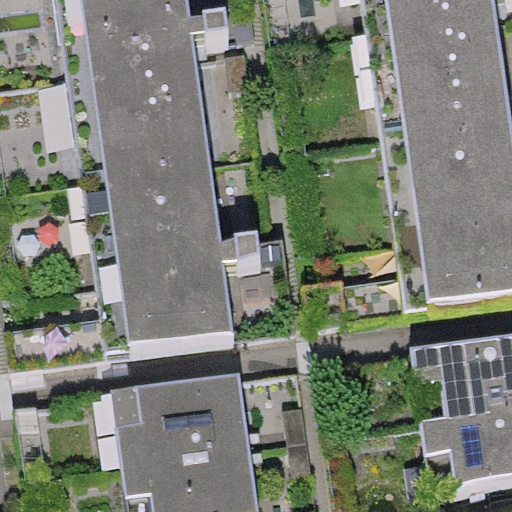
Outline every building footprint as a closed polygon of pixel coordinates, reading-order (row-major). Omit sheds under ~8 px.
[(187,0),(60,0),(84,199),(209,184),(187,0)] [(511,133),(496,0),(369,0),(388,157),(511,142),(511,133)] [(511,142),(388,157),(408,326),(511,314),(511,142)] [(229,351),(209,184),(84,199),(104,366),(229,351)] [(511,429),(511,358),(414,371),(423,440),(511,429)] [(252,462),(244,397),(119,412),(127,477),(252,462)] [(511,500),(511,429),(423,440),(432,510),(511,500)] [(258,511),(252,462),(127,477),(131,511),(258,511)]
